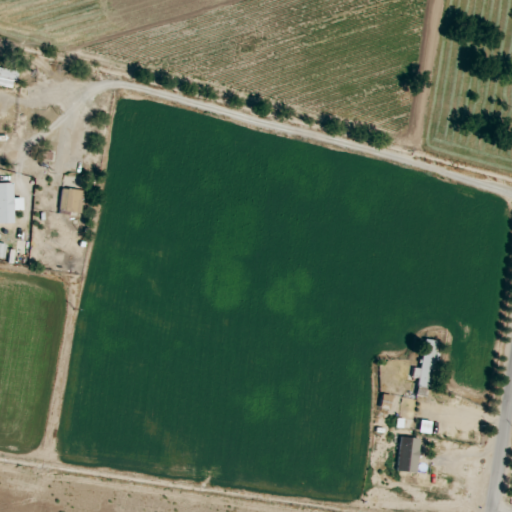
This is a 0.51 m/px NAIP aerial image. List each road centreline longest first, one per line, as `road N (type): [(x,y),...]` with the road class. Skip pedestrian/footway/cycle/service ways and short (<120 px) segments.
road 1 (tertiary): [(492,510),(511,387)]
road 2 (residential): [(511,103),(390,84)]
